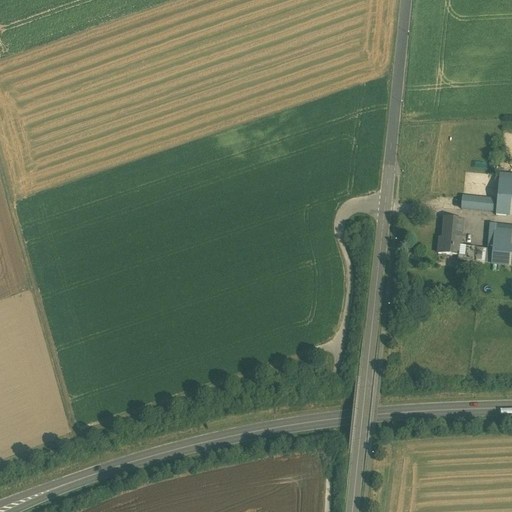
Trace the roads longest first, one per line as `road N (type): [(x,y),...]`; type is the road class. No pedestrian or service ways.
road 1 (primary): [(0,510),(213,439),(348,416),(511,406)]
road 2 (tertiary): [(354,511),(406,0)]
road 3 (track): [(0,464),(340,345)]
road 4 (track): [(0,165),(76,434)]
road 5 (track): [(336,375),(350,279),(341,219),(361,204),(387,205)]
